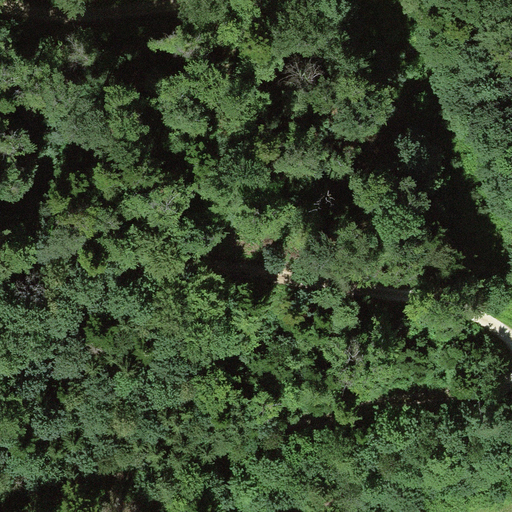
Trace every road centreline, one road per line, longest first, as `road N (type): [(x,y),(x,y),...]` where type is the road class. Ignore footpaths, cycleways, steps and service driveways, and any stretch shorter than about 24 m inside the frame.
road 1 (track): [(0,260),(174,254),(294,271),(395,292),(511,339)]
road 2 (track): [(0,495),(60,489),(363,413),(511,388)]
